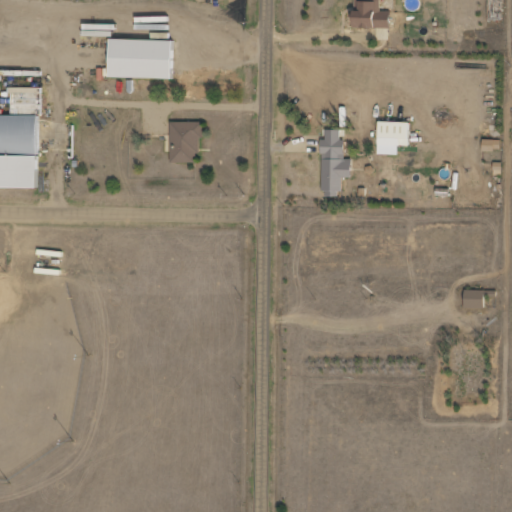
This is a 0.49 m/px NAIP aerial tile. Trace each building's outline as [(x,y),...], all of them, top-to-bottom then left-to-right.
[(393,28),(393,11),(383,11),(382,0),(356,0),(357,8),(356,8),(357,29),(393,28)] [(176,41),(113,39),(112,78),(175,80),(176,41)] [(41,87),(11,88),(12,114),(42,113),(41,87)] [(0,115),(0,188),(41,189),(42,116),(0,115)] [(172,123),(172,163),(202,163),(201,122),(172,123)] [(379,154),(400,155),(400,146),(411,146),(412,123),(380,122),(379,154)] [(324,197),(343,197),(343,178),(353,178),(353,159),(346,159),(346,140),(341,140),(341,130),(327,130),(327,140),(324,140),(324,197)] [(502,152),(503,140),(485,139),(484,151),(502,152)] [(467,308),(487,308),(487,290),(467,290),(467,308)]
